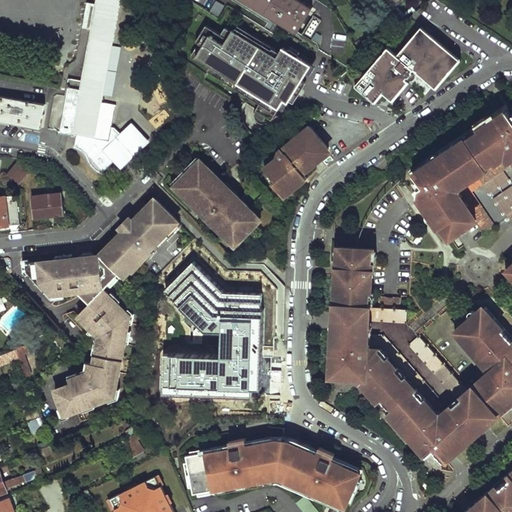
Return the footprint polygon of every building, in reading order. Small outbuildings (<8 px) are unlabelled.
[(83,136),(110,142),(112,127),(116,105),(103,102),(121,0),(97,0),(81,81),(68,79),(67,87),(60,132),(83,136)] [(241,0),(296,34),(312,9),(298,0),(241,0)] [(219,17),(225,5),(215,1),(210,12),(219,17)] [(307,61),(306,62),(299,57),(302,53),(293,48),(290,52),(285,48),(279,58),(274,55),(277,50),(240,27),(231,40),(212,28),(194,55),(192,57),(200,62),(201,60),(212,68),(210,72),(263,106),(256,117),(265,123),(268,118),(274,121),(280,111),(284,114),(291,102),(295,105),(308,84),(304,82),(308,75),(312,77),(318,68),(307,61)] [(356,88),(375,105),(384,95),(388,99),(403,83),(407,86),(410,82),(411,83),(417,77),(416,76),(417,74),(419,76),(422,71),(435,82),(456,58),(423,29),(399,57),(390,49),(356,88)] [(422,71),(419,76),(435,91),(460,62),(456,58),(435,82),(422,71)] [(403,83),(388,99),(393,103),(407,86),(403,83)] [(0,121),(42,129),(46,105),(0,96),(0,121)] [(490,125),(507,113),(505,111),(488,122),(490,125)] [(418,206),(443,244),(476,223),(484,236),(511,217),(511,121),(510,118),(507,113),(490,125),(488,122),(412,174),(418,182),(423,189),(419,191),(425,201),(421,204),(418,206)] [(80,149),(102,173),(115,161),(123,168),(148,144),(131,125),(122,134),(112,127),(110,142),(83,136),(80,149)] [(273,184),(285,199),(303,184),(296,175),(301,171),(305,175),(326,158),(324,156),(330,151),(311,128),(282,152),(280,153),(280,154),(280,156),(280,158),(265,170),(275,182),(273,184)] [(30,171),(18,161),(7,175),(19,184),(30,171)] [(232,238),(237,243),(258,223),(253,218),(256,215),(249,208),(246,211),(238,203),(241,200),(207,166),(204,169),(200,165),(196,164),(180,181),(179,185),(184,189),(181,192),(214,226),(218,223),(225,231),(222,234),(229,241),(232,238)] [(296,175),(303,184),(308,179),(305,175),(301,171),(296,175)] [(423,189),(418,182),(414,184),(419,191),(423,189)] [(63,194),(54,195),(54,191),(46,192),(46,196),(32,197),(35,218),(65,215),(63,194)] [(0,197),(0,225),(20,224),(18,196),(0,197)] [(124,277),(136,264),(144,256),(177,221),(155,198),(101,254),(124,277)] [(249,208),(241,200),(238,203),(246,211),(249,208)] [(218,223),(214,226),(222,234),(225,231),(218,223)] [(390,410),(386,413),(390,417),(445,367),(412,329),(407,323),(407,311),(397,310),(398,301),(381,300),(380,309),(370,308),(374,250),(339,248),(338,270),(345,270),(345,277),(337,276),(334,276),(332,319),(334,319),(331,363),(331,371),(335,377),(346,377),(347,372),(359,373),(356,378),(378,403),(381,400),(390,410)] [(60,258),(28,262),(29,270),(50,295),(82,292),(93,304),(80,317),(99,338),(94,365),(90,365),(88,375),(69,383),(70,387),(55,394),(66,419),(114,398),(129,317),(104,289),(119,273),(123,277),(124,277),(101,254),(83,256),(73,257),(60,258)] [(146,258),(144,256),(136,264),(138,267),(146,258)] [(220,355),(163,353),(162,392),(251,395),(252,385),(259,385),(262,293),(224,292),(194,262),(166,290),(206,329),(221,330),(220,355)] [(432,450),(442,462),(511,400),(511,340),(485,309),(476,317),(475,315),(475,314),(473,313),(471,313),(470,313),(468,314),(468,316),(469,318),(465,321),(467,324),(456,333),(487,369),(487,376),(484,379),(482,377),(471,386),(473,388),(468,393),(445,367),(390,417),(416,446),(422,453),(425,457),(429,453),(432,450)] [(17,351),(0,356),(0,366),(20,359),(17,351)] [(11,387),(14,394),(25,390),(22,383),(11,387)] [(43,419),(40,412),(28,416),(30,423),(32,423),(43,419)] [(416,446),(390,417),(388,419),(413,448),(416,446)] [(43,419),(32,423),(36,433),(47,429),(43,419)] [(122,443),(132,458),(144,451),(137,440),(141,437),(138,433),(122,443)] [(230,447),(186,454),(193,492),(276,477),(345,507),(354,487),(361,472),(331,459),(334,453),(319,447),(317,453),(293,442),(282,439),(271,439),(246,444),(245,437),(229,440),(230,447)] [(511,511),(511,469),(464,511),(511,511)] [(3,482),(0,483),(0,494),(7,492),(6,489),(37,476),(34,470),(3,482)] [(174,511),(156,477),(111,498),(117,511),(174,511)] [(88,490),(76,496),(81,503),(92,498),(88,490)] [(318,511),(306,495),(296,503),(303,511),(318,511)] [(0,511),(14,511),(9,499),(0,502),(0,511)]
